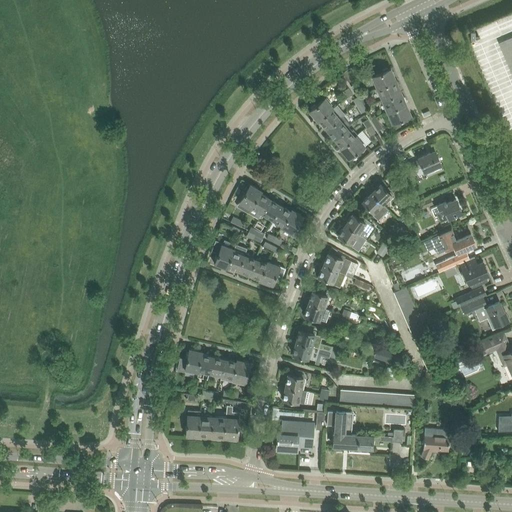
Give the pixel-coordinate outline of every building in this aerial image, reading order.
[(511,9),(464,30),(511,143),(511,9)] [(372,76),(377,88),(396,80),(391,68),(388,69),(387,68),(383,70),(383,71),(372,76)] [(397,81),(396,80),(377,88),(382,99),(401,91),(399,86),(400,85),(398,81),(397,81)] [(351,86),(355,93),(360,90),(355,83),(351,86)] [(353,94),(349,88),(344,91),(348,97),(353,94)] [(403,97),(401,91),(382,99),(387,111),(406,103),(406,102),(407,101),(405,96),(403,97)] [(353,99),(356,103),(362,100),(360,95),(353,99)] [(319,119),(333,107),(325,97),(315,105),(314,105),(311,107),(311,109),(309,110),(318,121),(320,119),(319,119)] [(365,104),(362,100),(356,103),(358,108),(365,104)] [(411,115),(406,103),(387,111),(392,123),(403,118),(404,119),(408,117),(408,116),(411,115)] [(368,109),(365,104),(358,108),(361,113),(368,109)] [(342,115),(343,115),(345,114),(337,105),(334,108),(333,107),(319,119),(320,119),(327,128),(342,115)] [(335,137),(348,125),(350,124),(343,115),(342,115),(327,128),(335,137)] [(370,117),(374,124),(379,121),(375,115),(370,117)] [(363,122),(367,128),(371,125),(368,119),(363,122)] [(382,127),(379,121),(374,124),(378,130),(382,127)] [(354,129),(352,130),(348,125),(335,137),(342,146),(356,135),(357,133),(354,129)] [(375,132),(371,125),(367,128),(371,134),(375,132)] [(356,135),(342,146),(341,147),(349,158),(351,156),(352,157),(356,154),(355,152),(364,145),(356,135)] [(404,164),(409,176),(415,173),(414,169),(422,166),(424,171),(441,164),(435,150),(418,157),(419,159),(411,163),(410,161),(404,164)] [(381,183),(372,191),(384,204),(393,195),(391,194),(393,193),(389,189),(388,190),(381,183)] [(251,208),(253,206),(261,193),(262,191),(251,184),(249,187),(248,186),(245,190),(246,191),(240,201),(251,208)] [(384,204),(372,191),(363,200),(365,202),(364,203),(367,207),(368,206),(374,212),(372,213),(378,219),(388,209),(384,204)] [(263,212),(271,199),(261,193),(253,206),(258,209),(257,211),(254,216),(259,218),(262,214),(263,212)] [(431,198),(420,202),(412,205),(415,211),(433,203),(431,198)] [(272,220),(281,205),(271,199),(263,212),(268,215),(267,217),(272,220)] [(438,205),(431,208),(434,214),(437,213),(441,222),(449,218),(449,217),(462,211),(456,199),(447,203),(446,201),(438,204),(438,205)] [(291,211),(281,205),(272,220),(276,222),(277,220),(283,224),(291,211)] [(292,209),(291,211),(283,224),(282,226),(293,232),(291,235),(298,240),(304,230),(297,226),(299,223),(300,223),(303,219),(302,218),(303,216),(292,209)] [(352,213),(345,223),(367,238),(374,227),(369,223),(370,222),(361,215),(359,218),(352,213)] [(242,226),(244,221),(237,218),(235,223),(242,226)] [(408,220),(405,224),(410,229),(414,226),(408,220)] [(345,223),(338,233),(340,235),(340,236),(344,239),(345,238),(351,242),(350,244),(358,250),(367,238),(345,223)] [(410,229),(405,224),(401,228),(406,233),(410,229)] [(238,234),(240,229),(233,226),(231,231),(238,234)] [(471,234),(456,241),(451,230),(431,239),(437,253),(446,249),(448,251),(451,249),(451,247),(453,246),(453,248),(455,247),(458,253),(465,250),(465,249),(475,244),(471,234)] [(276,237),(276,236),(269,233),(267,238),(274,241),(276,237)] [(283,240),(276,236),(276,237),(274,241),(280,245),(283,240)] [(228,265),(234,249),(222,245),(223,243),(215,240),(212,250),(218,253),(216,255),(215,259),(216,260),(215,263),(227,268),(228,266),(228,265)] [(270,249),(272,244),(265,240),(263,246),(270,249)] [(383,243),(380,248),(386,252),(389,248),(383,243)] [(279,247),(272,244),(270,249),(277,253),(279,247)] [(386,252),(380,248),(377,252),(383,257),(386,252)] [(239,270),(245,253),(240,251),(240,253),(233,251),(234,249),(228,265),(228,266),(239,270)] [(328,252),(323,264),(345,273),(351,260),(345,258),(345,259),(343,258),(343,257),(339,255),(338,256),(328,252)] [(250,274),(255,259),(249,257),(250,254),(245,253),(239,270),(250,274)] [(476,263),(473,256),(458,263),(460,266),(461,266),(463,271),(461,273),(465,281),(467,280),(468,282),(470,282),(472,286),(486,280),(484,273),(487,272),(482,260),(476,263)] [(261,278),(266,263),(260,261),(261,259),(256,257),(255,259),(250,274),(261,278)] [(458,263),(455,257),(436,265),(439,271),(458,263)] [(261,278),(260,280),(273,285),(274,282),(275,282),(277,278),(276,277),(277,275),(282,277),(286,268),(267,261),(267,263),(261,278)] [(345,273),(323,264),(318,276),(321,277),(320,278),(325,280),(326,279),(332,282),(332,283),(340,287),(345,273)] [(371,284),(364,281),(357,278),(355,283),(362,286),(369,289),(371,284)] [(485,294),(482,286),(455,298),(459,306),(485,294)] [(397,297),(408,292),(406,287),(395,292),(397,297)] [(313,291),(308,302),(325,308),(329,296),(327,296),(328,294),(323,293),(322,294),(313,291)] [(400,302),(411,297),(408,292),(397,297),(400,302)] [(499,302),(488,306),(484,296),(461,305),(465,313),(474,309),(479,321),(487,317),(491,326),(508,319),(505,312),(504,312),(499,302)] [(402,308),(413,303),(411,297),(400,302),(402,308)] [(330,310),(325,308),(308,302),(304,314),(307,315),(307,316),(311,318),(312,317),(326,322),(330,310)] [(415,308),(413,303),(402,308),(404,313),(415,308)] [(407,318),(418,314),(415,308),(404,313),(407,318)] [(352,311),(350,317),(357,319),(358,317),(359,313),(352,311)] [(419,315),(422,322),(430,319),(427,311),(419,315)] [(420,319),(418,314),(407,318),(409,324),(420,319)] [(422,324),(420,319),(409,324),(411,329),(422,324)] [(425,330),(422,324),(411,329),(414,334),(425,330)] [(300,329),(296,342),(313,346),(319,348),(331,351),(333,346),(321,342),(323,336),(315,333),(315,332),(310,331),(310,332),(300,329)] [(427,335),(425,330),(414,334),(416,340),(427,335)] [(511,372),(511,345),(510,346),(504,333),(482,342),(487,352),(496,348),(504,364),(508,363),(511,372)] [(429,340),(427,335),(416,340),(418,345),(429,340)] [(432,346),(429,340),(418,345),(421,351),(432,346)] [(296,342),(293,354),(296,354),(295,356),(300,357),(301,356),(310,358),(316,360),(319,348),(313,346),(296,342)] [(434,351),(432,346),(421,351),(423,356),(434,351)] [(383,348),(380,358),(395,363),(398,353),(383,348)] [(198,371),(202,352),(190,349),(189,352),(188,352),(187,356),(188,357),(188,359),(180,357),(177,370),(185,371),(186,369),(198,371)] [(425,361),(436,356),(434,351),(423,356),(425,361)] [(210,372),(214,356),(202,354),(203,352),(202,352),(198,371),(210,374),(210,372)] [(455,355),(445,359),(448,366),(458,362),(455,355)] [(221,376),(225,359),(214,356),(210,372),(217,373),(217,375),(221,376)] [(439,362),(436,356),(425,361),(427,367),(432,365),(437,363),(439,362)] [(221,376),(221,378),(233,381),(233,379),(237,361),(225,359),(221,376)] [(237,359),(237,361),(233,379),(246,382),(248,370),(250,370),(251,366),(250,365),(250,362),(237,359)] [(427,367),(422,383),(437,376),(432,365),(427,367)] [(288,374),(285,386),(303,390),(305,377),(303,377),(303,376),(298,374),(298,376),(288,374)] [(309,391),(303,390),(285,386),(283,399),(286,399),(285,401),(290,402),(291,400),(300,402),(307,403),(309,391)] [(511,390),(511,391),(511,392),(511,417),(503,418),(503,422),(499,422),(498,430),(511,429),(511,390)] [(227,405),(226,417),(224,437),(237,438),(238,435),(239,434),(239,430),(238,429),(239,411),(232,411),(233,405),(229,405),(227,405)] [(199,435),(200,415),(201,410),(188,409),(188,414),(187,414),(187,415),(188,415),(187,426),(185,426),(185,431),(187,431),(186,434),(199,435)] [(373,436),(351,434),(353,412),(328,410),(327,424),(335,425),(335,432),(333,432),(333,446),(372,448),(373,445),(374,445),(374,439),(373,439),(373,435),(373,436)] [(318,411),(317,428),(324,429),(325,411),(318,411)] [(212,436),(213,416),(200,415),(199,435),(201,435),(201,437),(206,437),(206,436),(212,436)] [(224,437),(226,417),(213,416),(212,436),(218,436),(218,438),(223,438),(223,437),(224,437)] [(278,434),(277,449),(278,449),(278,447),(296,448),(296,449),(297,449),(298,444),(301,444),(301,446),(312,447),(314,424),(302,423),(301,426),(283,425),(282,434),(278,434)] [(450,439),(450,428),(425,426),(423,448),(424,449),(421,456),(428,459),(432,451),(438,451),(438,449),(449,450),(449,446),(450,445),(450,440),(450,439)] [(394,429),(394,430),(393,442),(394,442),(394,441),(401,442),(402,442),(403,429),(394,429)] [(472,465),(482,465),(481,456),(471,457),(472,465)]
